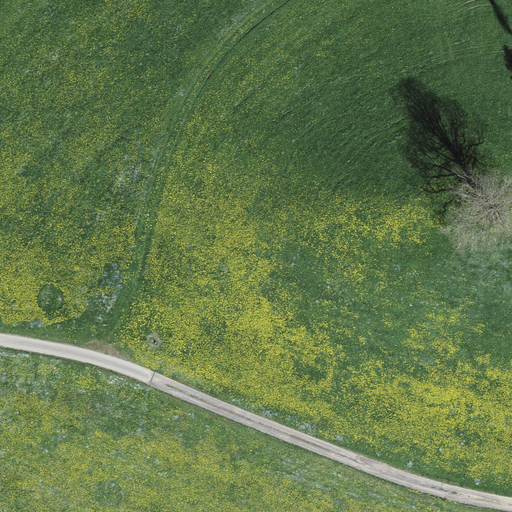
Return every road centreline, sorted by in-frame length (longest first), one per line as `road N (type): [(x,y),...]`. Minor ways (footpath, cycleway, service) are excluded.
road 1 (track): [(511,505),(359,462),(98,358)]
road 2 (track): [(278,0),(209,66),(181,114),(119,319),(98,358)]
